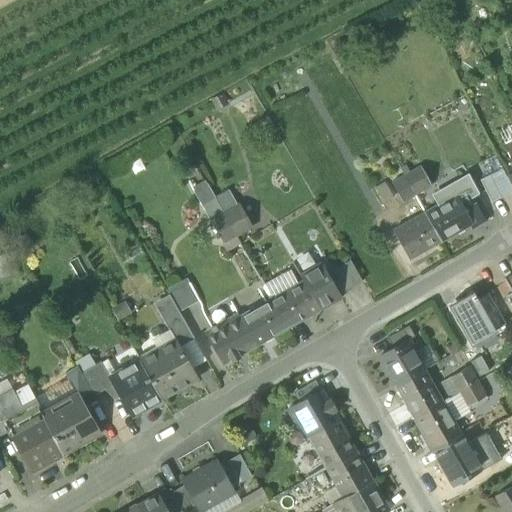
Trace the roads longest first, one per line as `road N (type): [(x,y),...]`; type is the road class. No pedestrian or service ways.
road 1 (residential): [(333,342),(41,511)]
road 2 (residential): [(511,245),(333,342)]
road 3 (residential): [(428,511),(333,342)]
